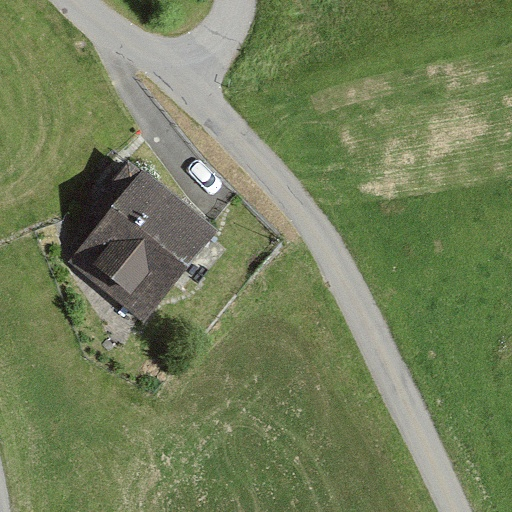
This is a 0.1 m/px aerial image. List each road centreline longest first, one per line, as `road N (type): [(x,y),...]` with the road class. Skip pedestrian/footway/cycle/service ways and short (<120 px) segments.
road 1 (unclassified): [(186,92),(258,159),(322,242),(418,414),(461,511)]
road 2 (unclassified): [(76,0),(186,92)]
